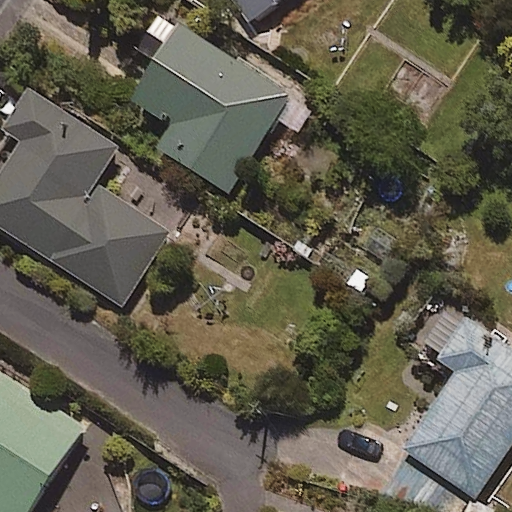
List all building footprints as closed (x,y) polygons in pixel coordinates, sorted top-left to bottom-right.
[(236,0),(248,16),(272,0),(236,0)] [(300,94),(189,23),(140,100),(176,123),(160,148),(235,195),(300,94)] [(38,86),(9,128),(26,139),(0,177),(0,223),(128,310),(179,234),(102,182),(127,146),(38,86)] [(511,444),(511,343),(473,316),(446,354),(463,367),(408,445),(477,493),(511,444)] [(31,511),(89,424),(0,366),(0,510),(3,511),(31,511)]
